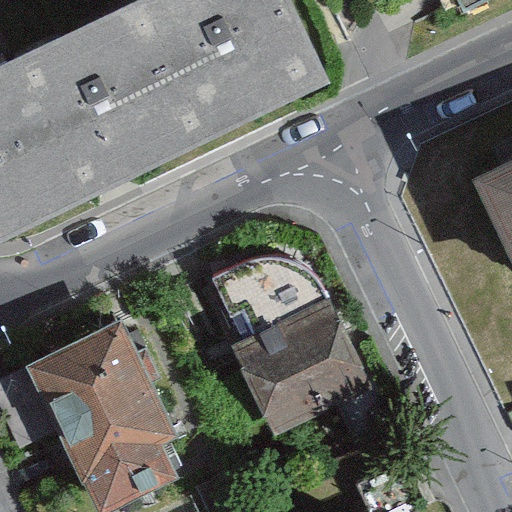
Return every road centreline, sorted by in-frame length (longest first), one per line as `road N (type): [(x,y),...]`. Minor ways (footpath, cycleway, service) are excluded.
road 1 (residential): [(494,511),(478,479),(474,431),(339,148)]
road 2 (residential): [(339,148),(0,297)]
road 3 (residential): [(511,59),(339,148)]
